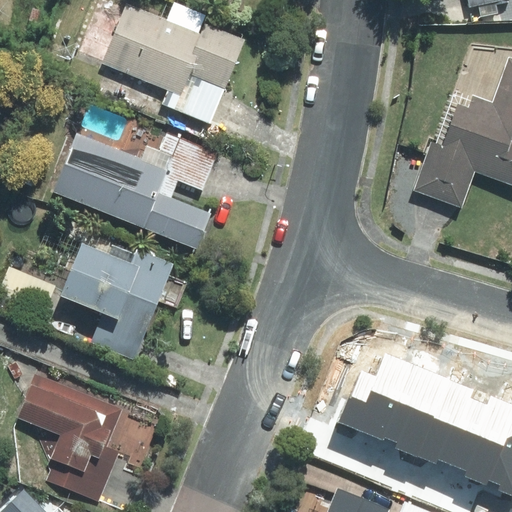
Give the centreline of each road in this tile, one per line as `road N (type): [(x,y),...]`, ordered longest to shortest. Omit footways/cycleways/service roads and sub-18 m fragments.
road 1 (residential): [(209,511),(310,252)]
road 2 (residential): [(310,252),(355,0)]
road 3 (residential): [(511,316),(310,252)]
